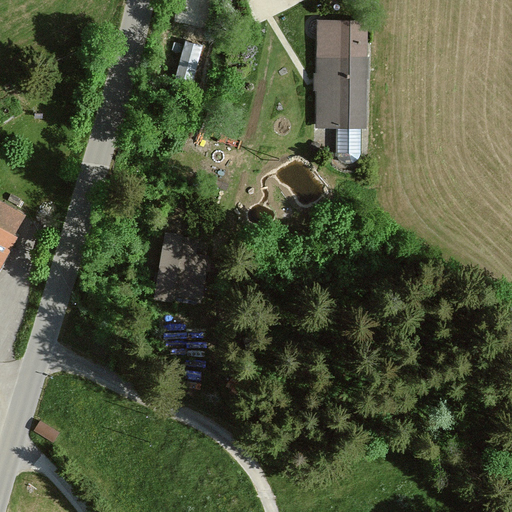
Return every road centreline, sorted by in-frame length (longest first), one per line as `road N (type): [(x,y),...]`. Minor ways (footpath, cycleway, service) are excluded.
road 1 (unclassified): [(0,484),(143,0)]
road 2 (track): [(44,341),(236,442),(268,511)]
